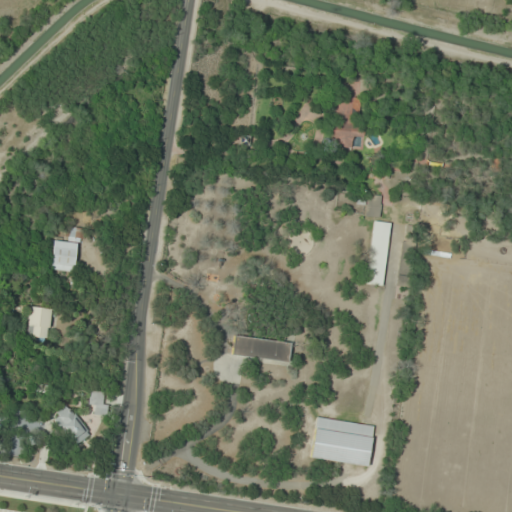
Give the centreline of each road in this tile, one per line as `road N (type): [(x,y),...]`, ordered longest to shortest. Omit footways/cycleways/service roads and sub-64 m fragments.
road 1 (tertiary): [(188,0),(111,511)]
road 2 (secondary): [(0,474),(248,511)]
